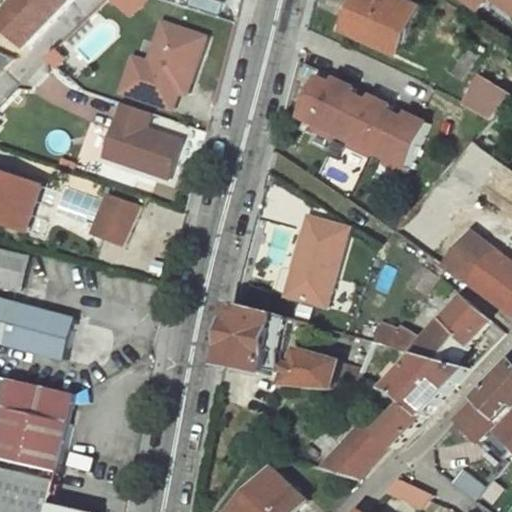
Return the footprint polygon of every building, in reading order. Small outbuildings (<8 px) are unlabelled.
[(119,0),(134,15),(149,0),(119,0)] [(413,0),(361,0),(349,27),(401,52),(423,4),(413,0)] [(132,77),(126,93),(175,112),(181,95),(185,84),(193,87),(211,41),(169,25),(154,65),(147,83),(132,77)] [(154,65),(139,59),(132,77),(147,83),(154,65)] [(470,102),(499,115),(511,100),(511,88),(484,74),(470,102)] [(413,174),(436,125),(413,114),(411,120),(397,114),(400,108),(377,98),(374,103),(361,97),(363,91),(340,81),(338,87),(324,81),(306,120),(320,126),(317,131),(340,141),(343,136),(356,143),(354,147),(377,158),(379,153),(393,159),(390,164),(413,174)] [(181,95),(189,98),(193,87),(185,84),(181,95)] [(126,104),(106,157),(170,181),(184,144),(148,130),(154,115),(126,104)] [(39,187),(0,174),(0,223),(35,235),(40,218),(30,214),(39,187)] [(40,218),(49,190),(39,187),(30,214),(40,218)] [(112,196),(96,233),(128,246),(144,207),(112,196)] [(314,218),(292,297),(333,308),(353,229),(314,218)] [(451,267),(511,313),(511,261),(477,234),(451,267)] [(0,341),(71,360),(81,320),(0,299),(0,284),(25,291),(33,261),(0,252),(0,341)] [(474,348),(493,323),(468,299),(441,326),(429,342),(419,356),(445,363),(464,340),(474,348)] [(296,321),(283,317),(238,304),(227,368),(273,377),(277,352),(290,355),(296,321)] [(376,344),(385,319),(373,313),(362,340),(376,344)] [(404,334),(386,325),(379,344),(419,356),(429,342),(406,331),(404,334)] [(366,373),(366,375),(382,379),(377,388),(405,399),(408,402),(428,419),(473,371),(445,363),(419,356),(379,344),(377,344),(366,373)] [(305,353),(290,389),(341,391),(346,366),(347,364),(305,353)] [(366,373),(346,366),(341,391),(358,395),(366,375),(366,373)] [(503,423),(511,414),(511,367),(480,400),(480,401),(503,423)] [(16,382),(0,453),(0,457),(63,473),(81,397),(16,382)] [(389,409),(384,415),(391,420),(408,402),(405,399),(377,388),(371,397),(389,409)] [(462,420),(486,444),(497,432),(511,444),(511,414),(503,423),(480,401),(462,420)] [(376,425),(369,420),(325,472),(363,483),(395,448),(399,451),(428,419),(408,402),(391,420),(384,415),(376,425)] [(60,485),(0,470),(0,511),(94,511),(55,503),(60,485)] [(279,471),(240,511),(300,511),(311,501),(279,471)] [(404,480),(393,492),(426,510),(436,497),(404,480)]
